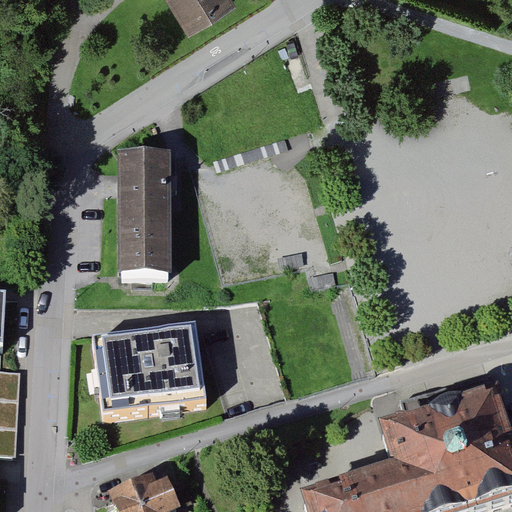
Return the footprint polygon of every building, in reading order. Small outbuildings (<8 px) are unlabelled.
[(170,0),(189,32),(236,5),(232,0),(170,0)] [(213,160),(218,175),(272,158),(289,153),(284,138),(213,160)] [(171,160),(119,161),(119,283),(172,283),(171,160)] [(303,256),(278,261),(281,277),(307,272),(303,256)] [(333,276),(309,280),(312,295),(336,290),(333,276)] [(191,333),(97,347),(109,425),(203,411),(191,333)] [(20,378),(0,376),(0,464),(15,465),(20,378)] [(511,444),(497,397),(378,435),(391,474),(304,502),(306,511),(499,511),(511,508),(511,444)] [(152,483),(107,500),(111,511),(177,511),(168,486),(155,491),(152,483)]
